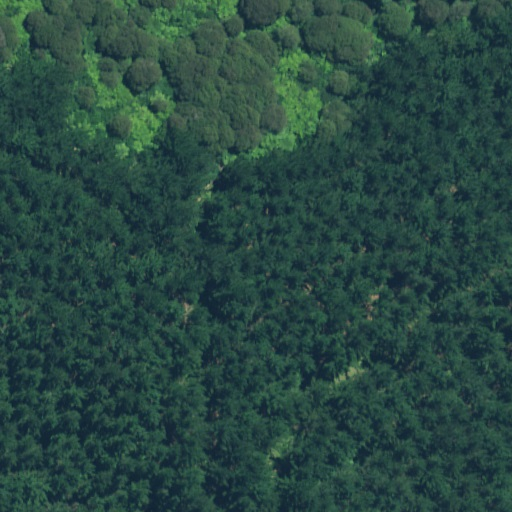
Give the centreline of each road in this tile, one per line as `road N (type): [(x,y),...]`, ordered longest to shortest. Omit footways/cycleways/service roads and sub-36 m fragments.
road 1 (track): [(217,511),(210,480),(214,333),(205,291),(34,169),(0,162)]
road 2 (track): [(511,255),(290,421),(275,457),(270,511)]
